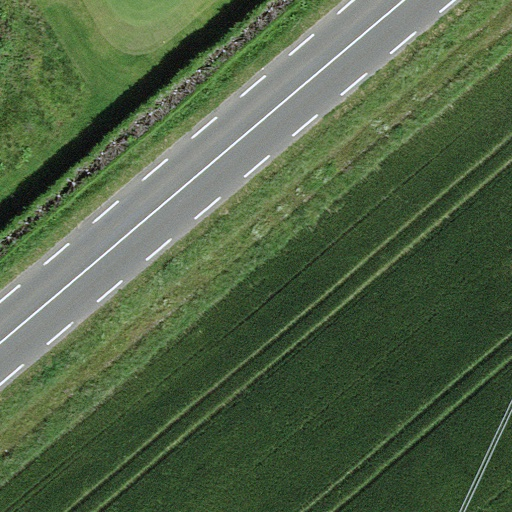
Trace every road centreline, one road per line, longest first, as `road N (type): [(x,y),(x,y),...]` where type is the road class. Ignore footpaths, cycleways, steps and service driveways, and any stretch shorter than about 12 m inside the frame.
road 1 (track): [(511,20),(0,451)]
road 2 (tertiary): [(0,349),(414,0)]
